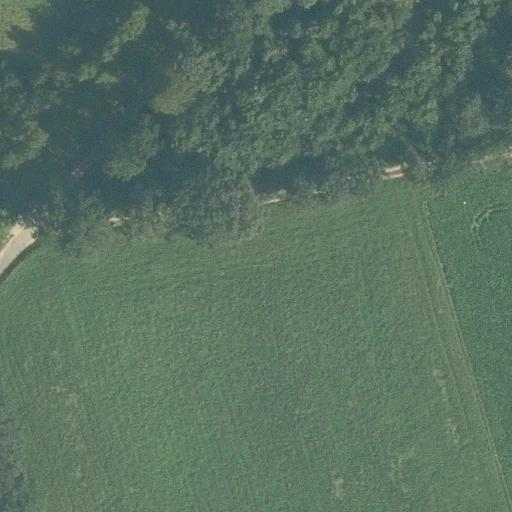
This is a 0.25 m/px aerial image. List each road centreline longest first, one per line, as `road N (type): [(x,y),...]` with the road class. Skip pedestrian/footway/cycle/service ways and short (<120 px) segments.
road 1 (track): [(511,143),(27,234)]
road 2 (unclassified): [(0,268),(230,0)]
